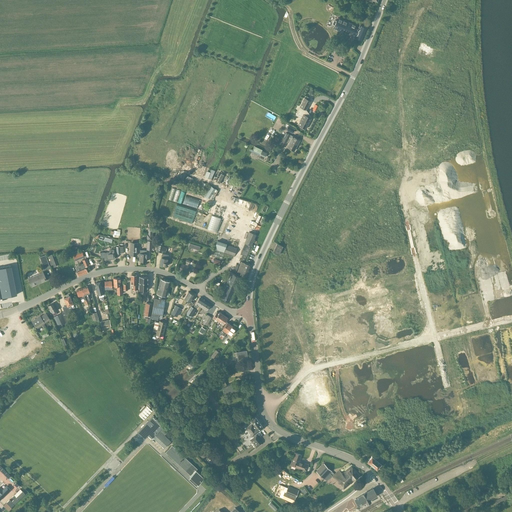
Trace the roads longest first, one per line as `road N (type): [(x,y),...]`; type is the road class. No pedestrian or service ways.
road 1 (secondary): [(249,312),(255,269),(384,0)]
road 2 (tertiary): [(17,310),(97,272),(143,269),(232,312),(249,312)]
road 3 (secondary): [(374,476),(268,421),(249,312)]
road 4 (unknown): [(196,290),(238,250),(242,224),(222,191)]
